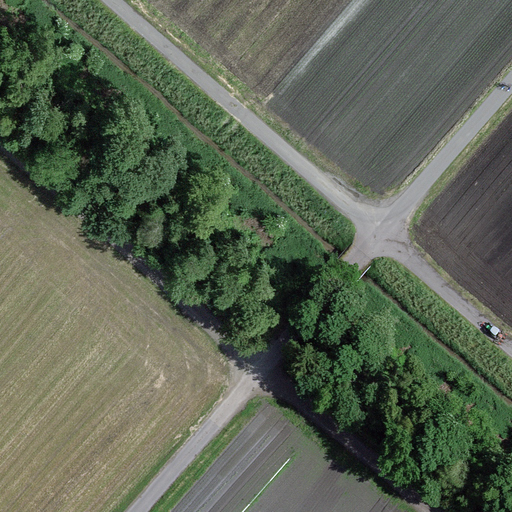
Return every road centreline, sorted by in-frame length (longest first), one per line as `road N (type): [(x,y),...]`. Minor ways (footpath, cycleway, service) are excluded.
road 1 (track): [(511,79),(132,511)]
road 2 (track): [(0,136),(430,511)]
road 3 (track): [(110,0),(511,350)]
